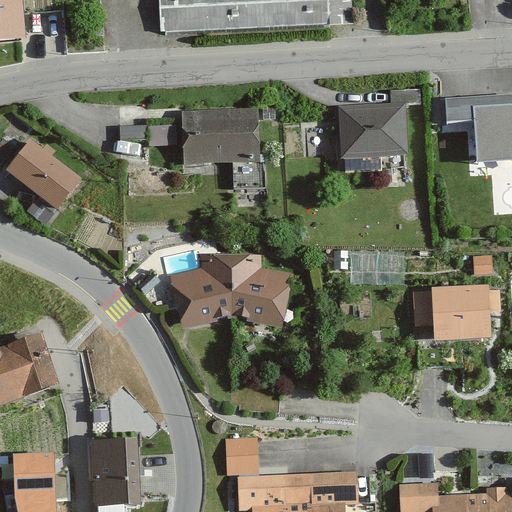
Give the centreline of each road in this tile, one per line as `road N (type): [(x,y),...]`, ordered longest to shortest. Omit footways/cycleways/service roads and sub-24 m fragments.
road 1 (residential): [(511,49),(81,72),(0,88)]
road 2 (tertiary): [(0,235),(62,264),(137,335),(167,396),(184,465),(178,511)]
road 3 (residential): [(511,437),(380,430)]
